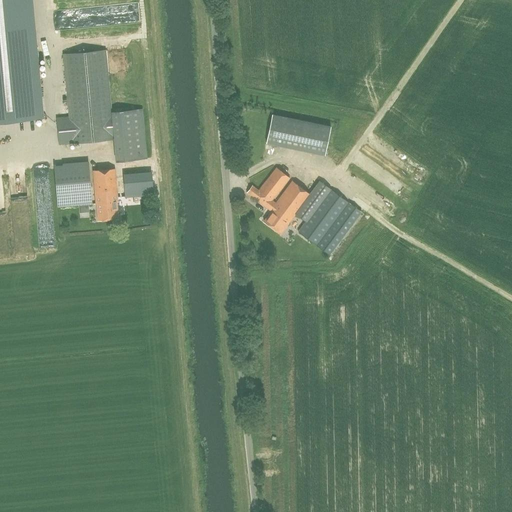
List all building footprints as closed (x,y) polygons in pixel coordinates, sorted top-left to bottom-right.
[(0,0),(0,122),(42,119),(31,0),(0,0)] [(64,54),(69,117),(58,118),(59,144),(114,139),(116,161),(146,159),(141,109),(111,112),(105,50),(64,54)] [(330,127),(272,114),(266,143),(325,155),(330,127)] [(45,162),(30,163),(31,182),(46,182),(45,162)] [(288,224),(295,213),(309,193),(292,181),(275,203),(271,200),(289,177),(275,167),(258,190),(251,186),(246,193),(271,211),(263,221),(280,234),(288,224)] [(96,203),(98,220),(118,219),(116,200),(117,200),(115,168),(93,170),(95,204),(96,203)] [(151,174),(123,177),(125,197),(153,194),(151,174)] [(295,213),(305,222),(297,231),(316,246),(328,255),(360,212),(319,181),(309,194),(309,193),(295,213)] [(55,186),(57,207),(92,204),(90,183),(55,186)]
